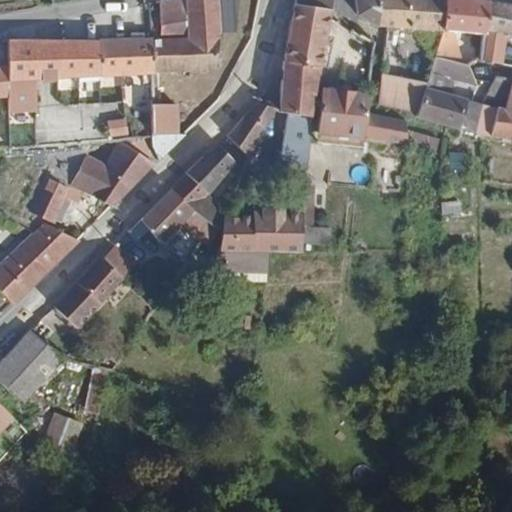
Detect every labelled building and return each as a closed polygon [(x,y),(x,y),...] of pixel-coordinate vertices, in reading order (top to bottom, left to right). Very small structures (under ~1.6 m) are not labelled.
[(157,37),(147,37),(149,71),(150,91),(157,91),(157,89),(157,71),(214,66),(219,29),(216,0),(184,0),(187,36),(157,37)] [(184,0),(158,0),(157,37),(187,36),(184,0)] [(234,29),(237,0),(216,0),(219,29),(234,30),(234,29)] [(376,0),(353,0),(354,12),(373,24),(376,0)] [(376,0),(373,24),(439,29),(442,0),(376,0)] [(484,0),(442,0),(439,29),(433,54),(434,55),(445,57),(451,35),(449,35),(448,33),(448,30),(450,29),(480,32),(484,0)] [(511,4),(488,0),(484,0),(480,32),(477,59),(496,63),(498,40),(499,32),(511,34),(511,4)] [(280,75),(279,107),(279,108),(281,110),(287,110),(309,115),(316,67),(318,65),(326,22),(328,16),(329,8),(294,3),(282,61),(280,75)] [(124,30),(123,38),(140,38),(139,30),(124,30)] [(33,38),(6,37),(6,60),(7,77),(33,77),(33,38)] [(149,71),(147,37),(140,38),(123,38),(55,38),(54,76),(149,71)] [(55,38),(33,38),(33,77),(54,76),(55,38)] [(511,43),(498,40),(496,63),(511,66),(511,43)] [(426,81),(416,111),(415,116),(456,127),(465,99),(463,97),(447,95),(452,78),(479,83),(468,63),(445,57),(434,55),(430,64),(426,81)] [(510,77),(495,74),(485,93),(506,98),(510,77)] [(426,81),(378,75),(375,98),(376,104),(416,111),(426,81)] [(7,77),(6,92),(7,106),(32,105),(33,95),(33,77),(7,77)] [(495,107),(487,133),(511,138),(511,77),(510,77),(506,98),(503,109),(495,107)] [(315,129),(362,135),(378,137),(396,140),(403,142),(403,130),(403,120),(363,111),(366,94),(320,89),(319,93),(315,129)] [(465,99),(456,127),(473,131),(481,103),(465,99)] [(144,101),(146,136),(152,136),(152,132),(151,104),(151,100),(144,101)] [(254,100),(227,134),(246,153),(271,116),(254,100)] [(152,132),(176,132),(175,104),(174,103),(151,104),(152,132)] [(481,103),(473,131),(487,133),(495,107),(481,103)] [(309,115),(287,110),(280,151),(276,151),(275,156),(275,162),(289,163),(288,171),(303,173),(309,115)] [(315,129),(314,130),(313,142),(359,147),(361,147),(362,135),(315,129)] [(403,142),(404,144),(435,150),(437,141),(437,136),(403,130),(403,142)] [(146,136),(119,139),(106,164),(86,153),(71,180),(86,187),(99,194),(112,200),(184,131),(176,132),(152,132),(152,136),(146,136)] [(396,140),(378,137),(377,150),(395,152),(396,140)] [(186,171),(171,187),(190,205),(215,227),(216,228),(217,223),(219,217),(223,208),(204,192),(231,160),(232,158),(216,143),(186,168),(186,171)] [(283,191),(301,194),(301,192),(302,184),(302,180),(303,173),(288,171),(285,171),(283,191)] [(30,205),(53,216),(63,194),(68,184),(45,173),(30,205)] [(301,192),(310,193),(311,181),(302,180),(302,184),(301,192)] [(99,194),(86,187),(84,192),(83,195),(96,201),(99,194)] [(171,187),(128,230),(136,237),(149,225),(161,238),(183,213),(190,205),(171,187)] [(298,238),(298,242),(326,242),(328,227),(309,226),(310,193),(301,192),(301,194),(300,213),(299,235),(298,238)] [(63,194),(53,216),(59,219),(69,197),(63,194)] [(198,239),(194,247),(201,253),(204,251),(204,248),(216,228),(215,227),(190,205),(183,213),(197,226),(192,233),(192,235),(198,239)] [(216,228),(209,282),(211,282),(263,281),(265,272),(265,248),(298,247),(298,242),(298,238),(299,235),(300,213),(280,214),(249,214),(248,217),(219,217),(217,223),(216,228)] [(0,262),(0,290),(10,301),(77,236),(44,219),(0,262)] [(100,254),(121,277),(137,260),(117,240),(115,242),(113,242),(100,254)] [(100,254),(49,304),(72,326),(121,277),(100,254)] [(236,317),(234,328),(244,329),(245,317),(236,315),(236,317)] [(0,354),(0,378),(16,394),(20,398),(60,356),(28,326),(0,354)] [(95,363),(62,357),(52,399),(84,407),(95,363)] [(95,363),(84,407),(94,409),(105,365),(95,363)] [(0,378),(0,410),(16,394),(0,378)] [(57,408),(47,438),(72,447),(82,419),(69,412),(57,408)]
